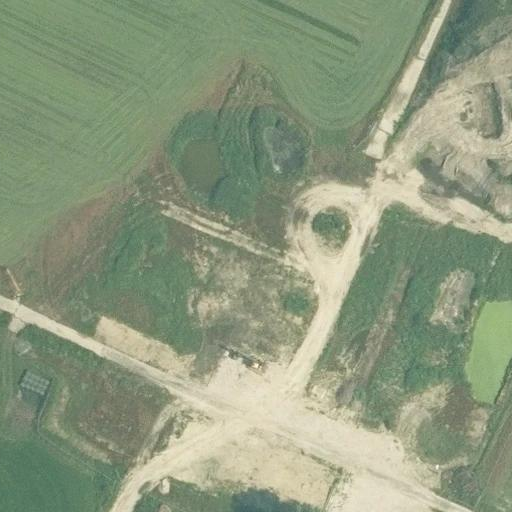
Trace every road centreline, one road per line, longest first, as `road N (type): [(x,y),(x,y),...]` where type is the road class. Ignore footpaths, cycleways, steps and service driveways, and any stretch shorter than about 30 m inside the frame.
road 1 (track): [(463,511),(0,302)]
road 2 (track): [(119,511),(172,457),(288,390),(386,184)]
